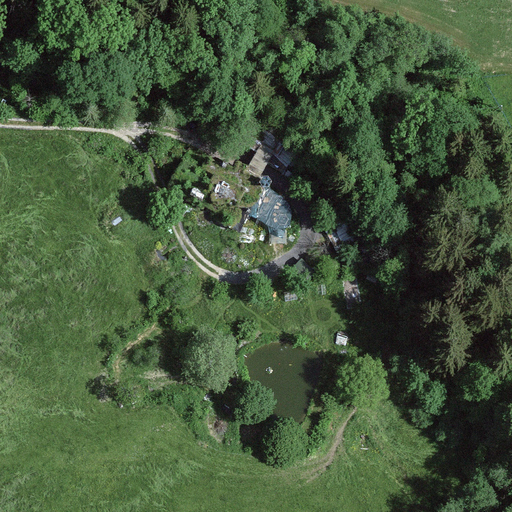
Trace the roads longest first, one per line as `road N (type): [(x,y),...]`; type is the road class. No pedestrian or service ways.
road 1 (track): [(0,121),(187,137),(291,190),(306,215),(307,239)]
road 2 (track): [(307,239),(260,274),(213,270),(178,231),(142,150),(113,127)]
